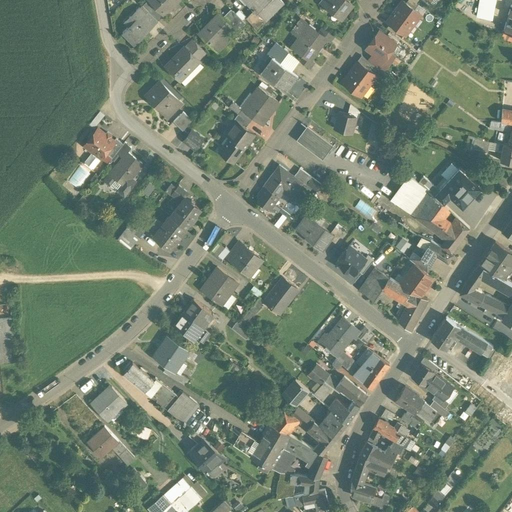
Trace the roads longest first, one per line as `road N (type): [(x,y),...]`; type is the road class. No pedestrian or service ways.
road 1 (residential): [(230,208),(123,339),(0,426)]
road 2 (residential): [(377,8),(230,204)]
road 3 (residential): [(413,349),(230,208)]
road 4 (residential): [(348,511),(339,478),(354,435),(413,349)]
road 5 (residential): [(413,349),(511,202)]
road 6 (residential): [(230,204),(115,111)]
